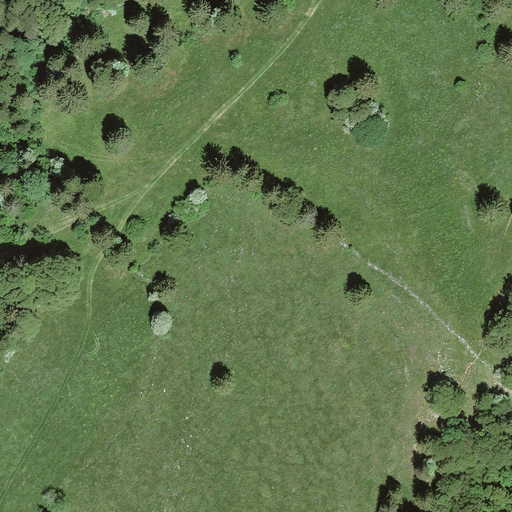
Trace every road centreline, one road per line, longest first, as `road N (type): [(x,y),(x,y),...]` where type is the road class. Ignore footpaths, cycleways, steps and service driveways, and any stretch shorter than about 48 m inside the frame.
road 1 (track): [(0,505),(78,385),(104,262),(152,184),(227,106),(291,55),(321,0)]
road 2 (track): [(152,184),(317,157)]
